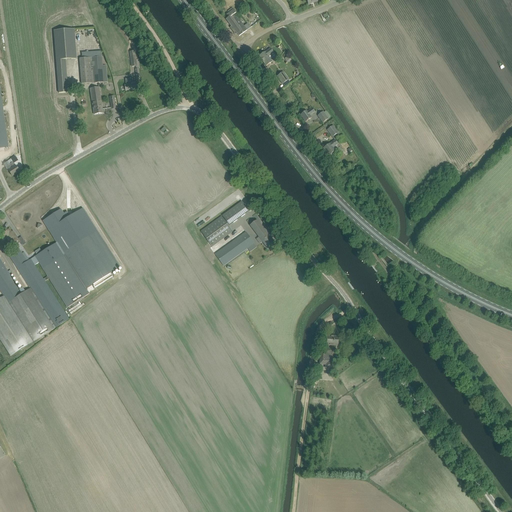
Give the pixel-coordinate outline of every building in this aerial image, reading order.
[(234,10),(225,16),(227,20),(239,36),(247,30),(251,27),(248,23),(244,26),(235,14),(236,13),(234,10)] [(74,29),(54,31),(59,93),(68,92),(65,60),(76,59),(74,29)] [(273,52),(272,51),(271,48),(266,52),(265,52),(259,56),(266,66),(272,62),(268,56),(269,55),(273,52)] [(82,58),(80,59),(82,84),(107,82),(106,65),(102,66),(102,57),(82,58)] [(283,84),(287,81),(289,80),(284,72),(277,76),(283,84)] [(126,90),(129,90),(137,89),(136,82),(133,82),(133,78),(125,79),(126,85),(125,85),(126,90)] [(0,87),(0,148),(8,148),(0,87)] [(103,113),(103,108),(100,88),(91,89),(94,114),(103,113)] [(306,111),(304,112),(300,115),(305,123),(312,118),(310,116),(315,112),(312,108),(307,112),(306,111)] [(322,122),(330,117),(326,111),(324,112),(318,116),(322,122)] [(338,132),(334,126),(328,130),(332,136),(338,132)] [(324,148),(329,156),(335,151),(333,148),(338,144),(335,140),(324,148)] [(19,172),(18,170),(16,166),(11,159),(7,161),(9,164),(10,164),(10,166),(6,168),(8,171),(9,171),(12,176),(19,172)] [(242,201),(222,216),(229,226),(249,211),(248,210),(242,201)] [(57,243),(35,256),(39,263),(43,269),(48,276),(43,279),(45,281),(49,279),(67,308),(89,294),(86,289),(93,285),(95,289),(114,277),(112,273),(120,268),(98,233),(97,231),(83,208),(70,216),(67,211),(64,213),(62,209),(43,221),(48,229),(57,243)] [(201,232),(212,247),(233,231),(222,216),(201,232)] [(257,219),(250,225),(268,249),(275,243),(257,219)] [(0,289),(4,296),(33,341),(69,319),(45,281),(43,279),(35,265),(39,263),(35,256),(31,259),(29,260),(24,252),(23,253),(22,253),(17,245),(21,242),(18,239),(16,236),(13,231),(12,232),(10,229),(0,235),(0,236),(2,240),(3,240),(6,238),(15,251),(9,255),(30,288),(22,294),(0,259),(0,289)] [(254,244),(246,232),(215,254),(224,266),(254,244)] [(0,339),(10,356),(33,341),(4,296),(0,297),(0,339)] [(326,335),(325,340),(324,348),(321,347),(319,364),(325,364),(325,368),(333,369),(336,346),(338,346),(339,336),(326,335)]
